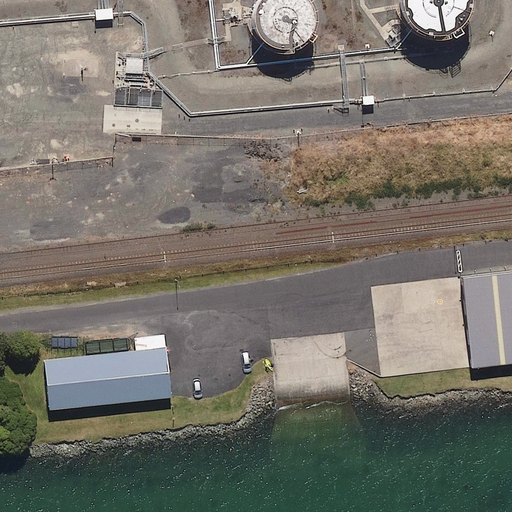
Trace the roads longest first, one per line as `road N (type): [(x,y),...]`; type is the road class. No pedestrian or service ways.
road 1 (unclassified): [(0,324),(511,252)]
road 2 (track): [(0,229),(141,198),(198,169)]
